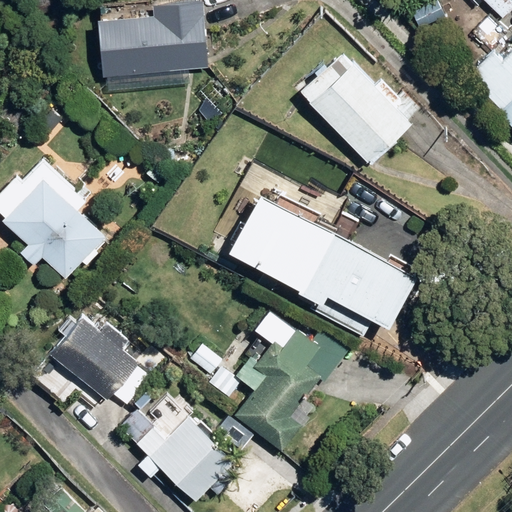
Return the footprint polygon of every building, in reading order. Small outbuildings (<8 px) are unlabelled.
[(105,7),(110,69),(216,60),(210,0),(161,0),(161,2),(105,7)] [(511,0),(495,0),(508,12),(511,8),(511,0)] [(306,79),(374,153),(421,111),(353,38),(306,79)] [(487,48),(460,74),(492,106),(489,109),(511,131),(511,46),(510,44),(496,58),(487,48)] [(40,119),(52,129),(66,113),(54,103),(40,119)] [(83,199),(92,191),(50,150),(29,171),(23,165),(0,187),(0,200),(34,234),(26,242),(39,256),(48,247),(71,269),(89,252),(93,256),(104,244),(100,240),(112,227),(83,199)] [(149,167),(158,176),(168,165),(159,157),(149,167)] [(311,304),(363,332),(372,316),(386,325),(414,273),(258,189),(226,248),(315,297),(311,304)] [(183,239),(208,252),(217,236),(192,223),(183,239)] [(144,357),(126,340),(134,331),(114,314),(108,321),(91,306),(56,342),(111,391),(118,384),(133,397),(155,372),(141,359),(144,357)] [(323,328),(307,316),(290,338),(282,330),(262,356),(273,365),(240,406),(287,443),(309,416),(302,410),(309,402),(305,398),(331,365),(334,367),(354,341),(329,321),(323,328)] [(213,370),(225,355),(205,338),(193,353),(213,370)] [(138,396),(144,402),(155,392),(150,386),(138,396)] [(171,432),(143,403),(126,420),(152,447),(143,456),(156,470),(168,458),(202,491),(213,481),(222,488),(242,466),(234,459),(241,451),(195,407),(171,432)] [(221,426),(243,446),(258,430),(234,409),(221,426)] [(59,511),(60,511),(79,495),(67,482),(48,500),(59,511)] [(90,511),(117,511),(105,499),(90,511)]
